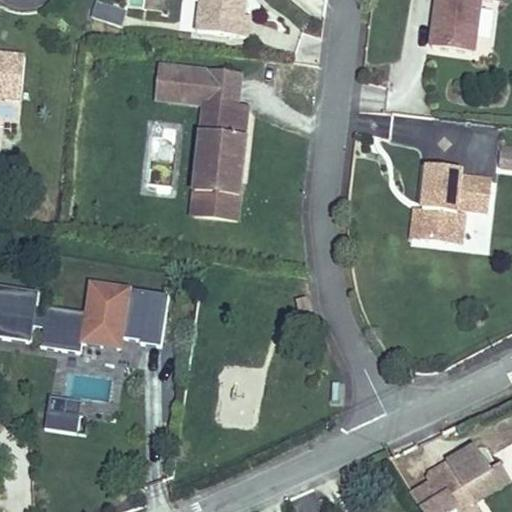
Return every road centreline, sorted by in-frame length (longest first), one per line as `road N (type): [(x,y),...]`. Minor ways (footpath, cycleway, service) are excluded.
road 1 (residential): [(390,425),(337,311),(321,212),(352,0)]
road 2 (unclassified): [(390,425),(511,368)]
